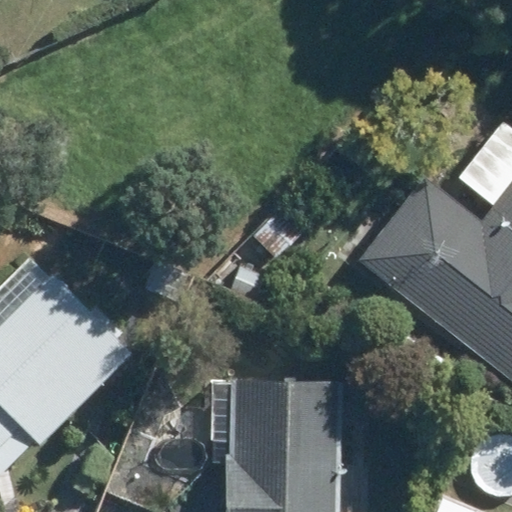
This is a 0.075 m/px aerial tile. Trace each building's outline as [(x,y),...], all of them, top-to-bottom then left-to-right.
[(359,262),(511,382),(511,128),(500,119),(456,176),(492,205),(479,223),(423,179),(359,262)] [(277,212),(252,238),(274,259),(300,234),(277,212)] [(0,462),(25,438),(30,443),(121,351),(107,336),(112,330),(87,305),(81,310),(42,271),(39,276),(19,256),(0,274),(0,462)] [(181,274),(150,260),(138,288),(168,302),(181,274)] [(239,264),(228,286),(259,302),(270,280),(239,264)] [(221,378),(220,511),(327,511),(329,378),(221,378)]
